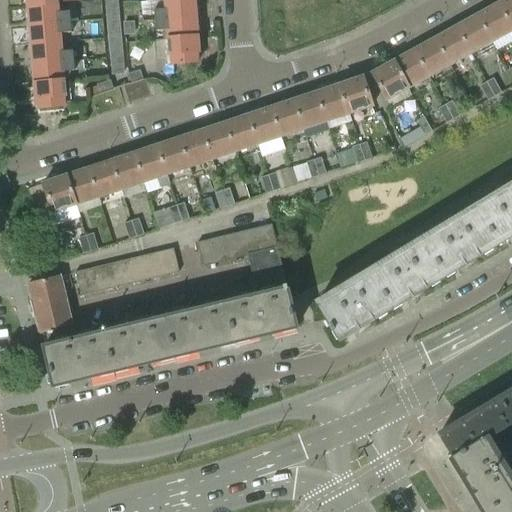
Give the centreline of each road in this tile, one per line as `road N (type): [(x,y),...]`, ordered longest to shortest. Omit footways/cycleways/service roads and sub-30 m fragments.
road 1 (residential): [(511,274),(345,362),(269,368),(0,434)]
road 2 (secondary): [(328,398),(149,451),(33,461)]
road 3 (residential): [(0,166),(246,83)]
road 4 (secondary): [(119,506),(173,511),(291,484),(343,484)]
road 5 (residential): [(246,83),(327,58),(450,0)]
road 6 (secondary): [(119,506),(326,442)]
road 7 (secondary): [(511,321),(328,398)]
road 8 (secondary): [(363,427),(511,322)]
